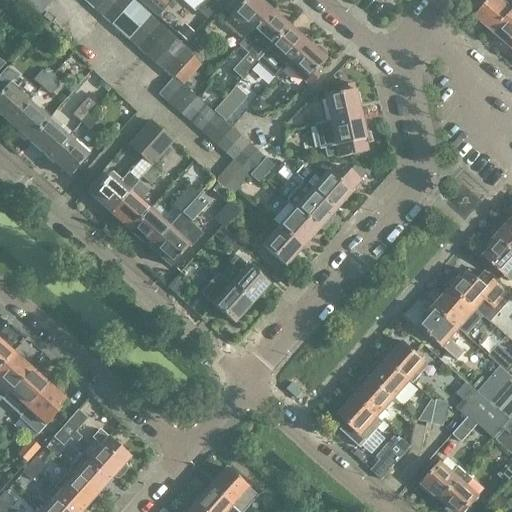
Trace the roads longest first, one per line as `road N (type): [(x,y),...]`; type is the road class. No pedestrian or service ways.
road 1 (residential): [(239,385),(382,212),(402,142),(372,56)]
road 2 (residential): [(239,385),(0,167)]
road 3 (residential): [(0,297),(176,455)]
road 4 (residential): [(383,511),(239,385)]
